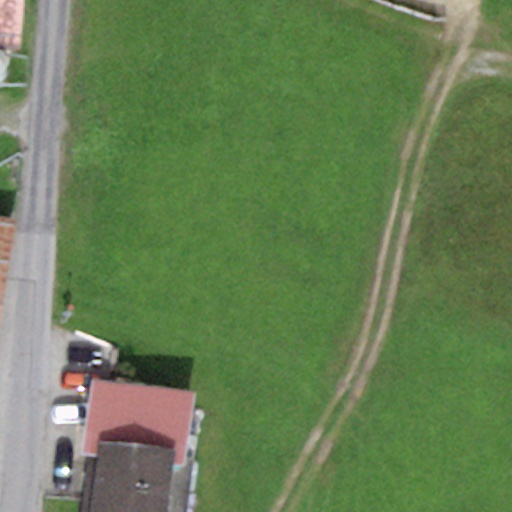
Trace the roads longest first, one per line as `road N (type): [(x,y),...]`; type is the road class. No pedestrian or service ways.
road 1 (tertiary): [(56,0),(21,511)]
road 2 (track): [(283,511),(370,358),(423,133),(452,56)]
